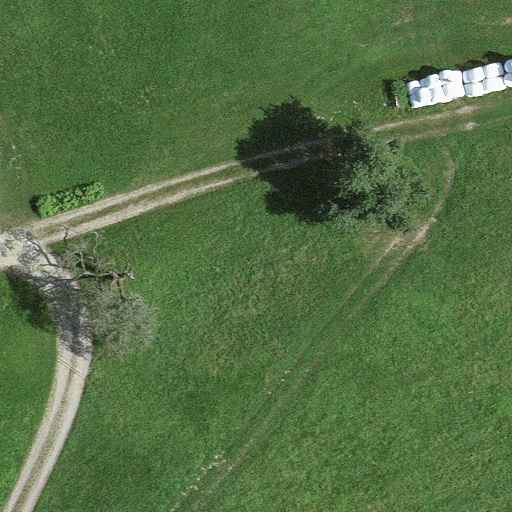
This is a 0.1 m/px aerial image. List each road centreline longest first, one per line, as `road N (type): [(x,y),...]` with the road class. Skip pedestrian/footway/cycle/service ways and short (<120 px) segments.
road 1 (track): [(6,250),(228,172),(511,110)]
road 2 (track): [(0,251),(33,259),(55,279),(72,306),(77,336),(52,436),(18,511)]
